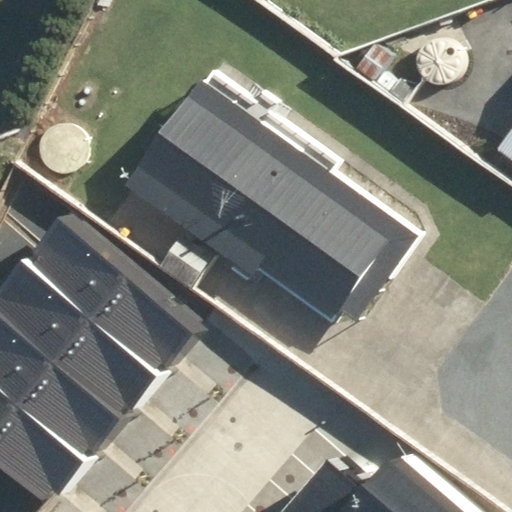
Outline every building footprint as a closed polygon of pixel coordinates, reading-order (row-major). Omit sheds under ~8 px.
[(436,85),(444,84),(451,81),(456,75),(460,68),(460,60),(458,52),(454,46),(447,41),(440,39),(432,39),(425,42),(419,46),(415,53),(413,60),(414,67),(417,74),(422,80),(428,84),(436,85)] [(135,192),(256,278),(264,266),(338,319),(342,314),(359,327),(370,310),(420,242),(220,99),(208,91),(135,192)] [(65,175),(72,174),(80,170),(85,165),(88,157),(89,149),(87,142),(82,135),(76,130),(68,128),(61,128),(54,131),(48,136),(44,142),(42,149),(43,157),(45,164),(50,169),(57,173),(65,175)] [(25,263),(157,373),(194,329),(62,219),(25,263)] [(184,240),(164,269),(195,291),(215,262),(184,240)] [(0,292),(0,317),(120,417),(157,373),(25,263),(0,292)] [(0,392),(83,461),(120,417),(0,317),(0,392)] [(0,467),(46,506),(83,461),(0,392),(0,467)] [(476,511),(380,429),(308,511),(476,511)]
